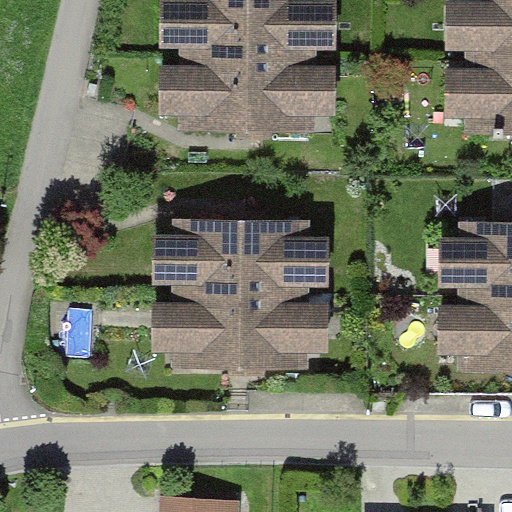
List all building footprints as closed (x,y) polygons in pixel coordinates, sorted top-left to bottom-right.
[(192,0),(193,65),(320,66),(320,0),(192,0)] [(511,0),(478,0),(477,66),(511,66),(511,0)] [(193,65),(192,146),(319,147),(320,66),(193,65)] [(511,66),(477,66),(476,143),(511,144),(511,66)] [(182,230),(184,304),(323,301),(321,227),(182,230)] [(511,228),(470,228),(469,302),(511,302),(511,228)] [(184,304),(185,379),(324,376),(323,301),(184,304)] [(511,302),(469,302),(468,376),(511,376),(511,302)] [(243,511),(244,501),(168,499),(167,511),(243,511)]
